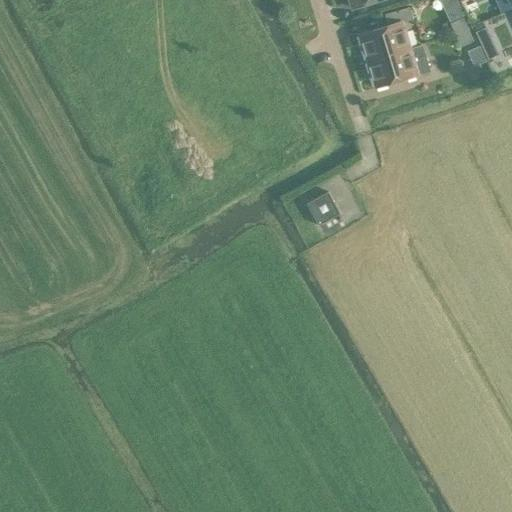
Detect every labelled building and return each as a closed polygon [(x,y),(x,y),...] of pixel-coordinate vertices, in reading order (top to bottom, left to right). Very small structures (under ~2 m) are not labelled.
[(368,61),(410,49),(402,23),(414,20),(410,7),(385,14),(389,26),(360,35),(368,61)] [(456,35),(469,29),(463,18),(450,23),(456,35)] [(483,42),(468,49),(475,65),(501,53),(488,25),(478,29),(483,42)] [(461,47),(474,41),(469,29),(456,35),(461,47)] [(410,49),(368,61),(376,88),(418,75),(418,74),(429,71),(422,46),(410,50),(410,49)] [(340,214),(328,192),(307,204),(319,226),(340,214)]
